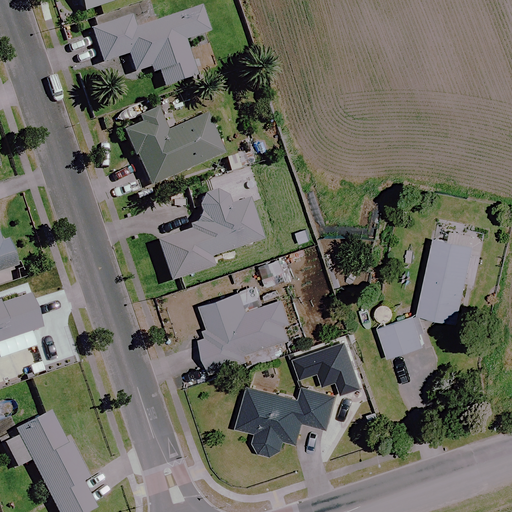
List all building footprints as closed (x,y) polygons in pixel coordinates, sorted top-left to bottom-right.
[(80,0),(84,11),(117,0),(80,0)] [(131,16),(90,30),(102,63),(128,55),(134,73),(149,68),(151,75),(157,73),(162,89),(198,77),(186,40),(210,32),(201,6),(135,29),(131,16)] [(141,122),(122,130),(134,157),(136,156),(150,187),(225,154),(207,113),(168,130),(158,107),(138,115),(141,122)] [(188,225),(189,229),(156,241),(170,284),(216,269),(212,258),(264,240),(249,197),(231,204),(228,196),(216,191),(204,194),(198,206),(200,213),(195,223),(188,225)] [(0,272),(18,266),(8,238),(1,241),(0,236),(0,272)] [(416,314),(380,326),(391,358),(427,345),(423,332),(429,330),(423,314),(460,322),(477,245),(437,236),(421,310),(416,314)] [(281,257),(260,265),(264,277),(273,274),(280,292),(291,288),(281,257)] [(207,335),(201,337),(213,373),(250,361),(247,353),(290,339),(286,325),(291,323),(284,301),(249,312),(242,291),(201,305),(209,327),(204,328),(207,335)] [(0,358),(21,351),(17,337),(42,328),(30,294),(0,303),(0,358)] [(302,398),(251,384),(239,427),(258,432),(256,441),(261,452),(274,455),(285,450),(287,440),(300,443),(306,421),(330,428),(339,394),(305,385),(302,398)] [(50,413),(15,430),(18,435),(2,443),(16,469),(30,462),(54,511),(91,511),(97,509),(83,482),(89,479),(70,442),(66,445),(50,413)]
